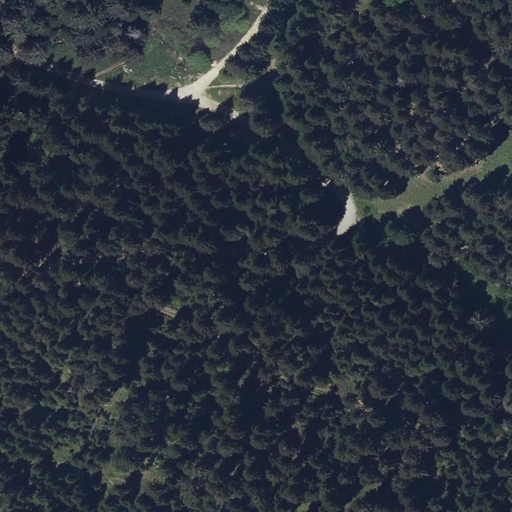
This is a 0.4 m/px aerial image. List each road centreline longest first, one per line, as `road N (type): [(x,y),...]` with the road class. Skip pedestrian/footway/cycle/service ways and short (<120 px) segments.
road 1 (track): [(0,275),(117,257),(296,247),(340,231),(348,219),(345,197),(265,133),(181,96)]
road 2 (track): [(345,197),(291,127),(271,80),(295,0)]
road 3 (track): [(0,43),(80,79),(181,96)]
road 4 (track): [(181,96),(227,60),(274,0)]
